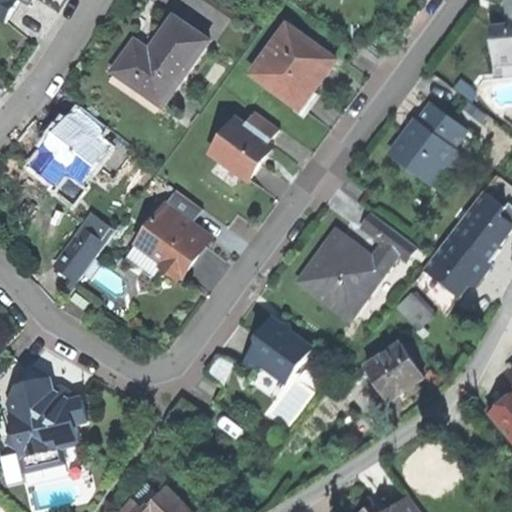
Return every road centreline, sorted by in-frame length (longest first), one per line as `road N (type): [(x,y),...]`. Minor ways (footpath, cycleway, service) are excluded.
road 1 (residential): [(0,263),(49,320),(133,372),(166,370),(186,356),(456,0)]
road 2 (residential): [(274,511),(444,407),(511,318)]
road 3 (residential): [(96,0),(0,137)]
